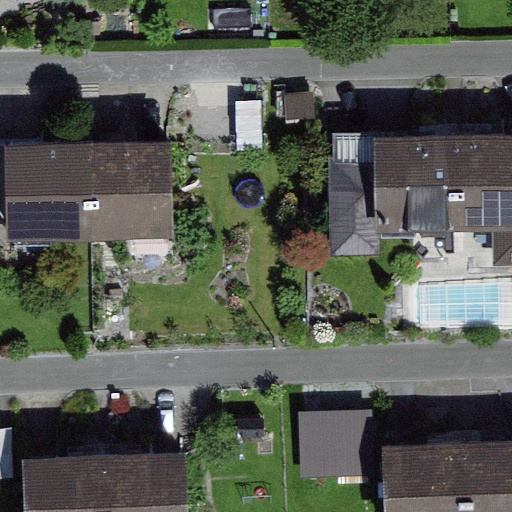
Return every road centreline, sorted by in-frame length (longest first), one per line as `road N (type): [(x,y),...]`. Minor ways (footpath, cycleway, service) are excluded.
road 1 (residential): [(0,73),(511,60)]
road 2 (residential): [(0,378),(511,369)]
